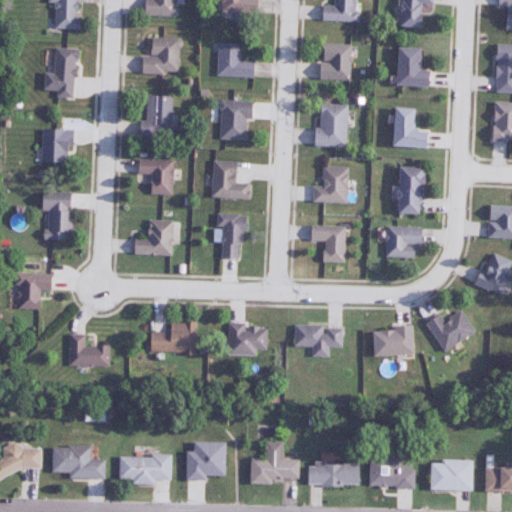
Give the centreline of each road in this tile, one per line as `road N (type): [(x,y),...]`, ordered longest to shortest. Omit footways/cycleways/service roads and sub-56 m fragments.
road 1 (residential): [(100,290),(392,296),(428,284),(443,265)]
road 2 (residential): [(277,294),(287,0)]
road 3 (residential): [(111,0),(100,290)]
road 4 (residential): [(278,511),(0,508)]
road 5 (residential): [(463,0),(455,239),(443,265)]
